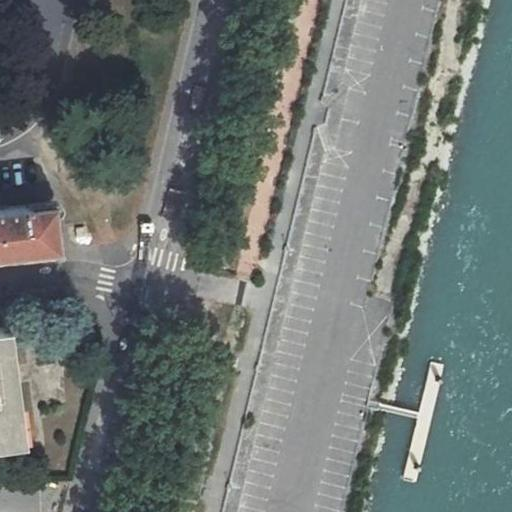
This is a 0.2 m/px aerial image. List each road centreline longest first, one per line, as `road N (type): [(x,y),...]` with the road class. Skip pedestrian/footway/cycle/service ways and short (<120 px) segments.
road 1 (residential): [(143,291),(215,0)]
road 2 (residential): [(92,511),(143,291)]
road 3 (unclassified): [(0,133),(43,94),(57,33),(53,0)]
road 4 (residential): [(143,291),(68,274),(0,284)]
